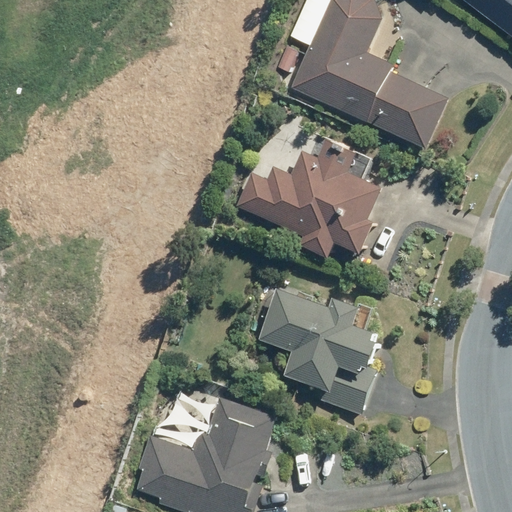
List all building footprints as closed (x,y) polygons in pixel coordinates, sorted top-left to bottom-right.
[(333,0),(296,85),(431,145),(453,95),(396,69),(399,62),(372,50),(386,17),(379,0),(333,0)] [(511,0),(480,0),(511,22),(511,0)] [(290,44),(280,66),(292,72),(302,49),(290,44)] [(353,168),(362,148),(331,135),(323,156),(306,149),(295,174),(277,166),(271,179),(255,172),(241,205),(309,233),(305,242),(335,256),(342,240),(366,249),(381,217),(376,214),(390,184),(353,168)] [(378,371),(366,366),(379,329),(359,322),(365,305),(338,295),(335,305),(281,286),(264,338),(298,349),(290,373),(330,386),(326,399),(363,413),(378,371)] [(164,496),(162,502),(190,511),(256,511),(277,451),(271,449),(282,416),(225,397),(205,453),(158,437),(141,489),(164,496)]
